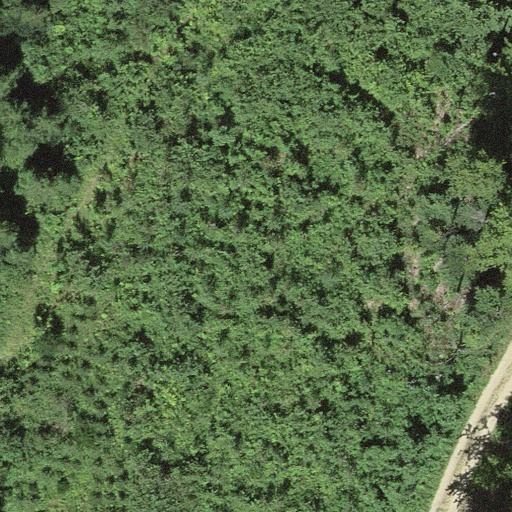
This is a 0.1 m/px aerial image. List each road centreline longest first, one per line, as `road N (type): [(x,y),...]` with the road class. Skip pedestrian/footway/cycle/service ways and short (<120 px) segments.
road 1 (track): [(0,369),(178,33),(204,0)]
road 2 (track): [(437,511),(511,358)]
